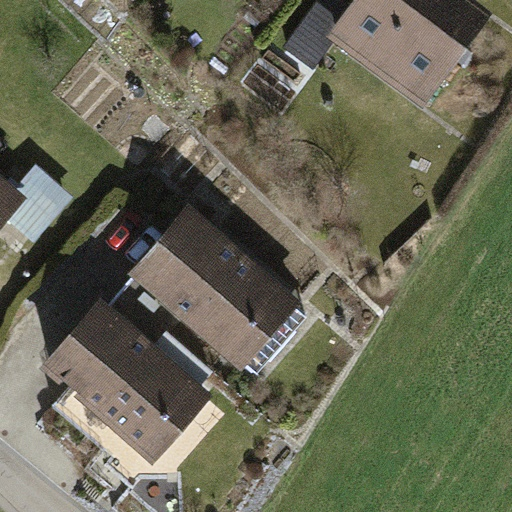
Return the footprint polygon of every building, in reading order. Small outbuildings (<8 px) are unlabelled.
[(330,39),(353,7),(342,0),(317,0),(282,50),(309,68),(330,39)] [(490,18),(463,0),(357,0),(353,7),(330,39),(429,107),(490,18)] [(36,166),(19,186),(57,219),(74,199),(36,166)] [(0,236),(31,201),(0,174),(0,236)] [(298,305),(185,210),(128,277),(240,373),(298,305)] [(213,399),(99,302),(40,372),(154,468),(213,399)]
